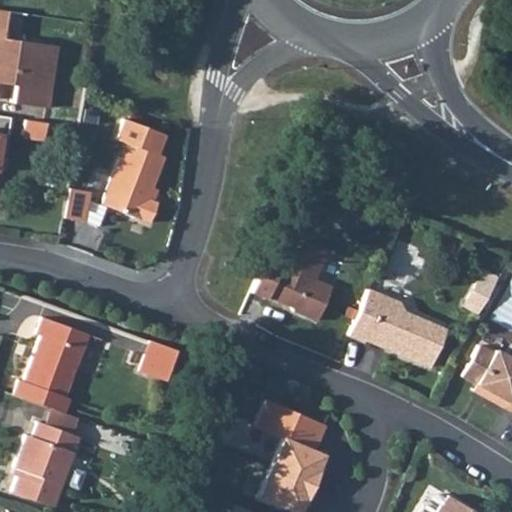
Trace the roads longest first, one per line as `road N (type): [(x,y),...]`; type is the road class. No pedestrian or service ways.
road 1 (residential): [(224,88),(177,305)]
road 2 (secondary): [(341,39),(402,97),(511,167)]
road 3 (residential): [(177,305),(367,398)]
road 4 (residential): [(177,305),(0,253)]
road 5 (secondary): [(511,146),(462,113),(444,84),(432,39),(436,11)]
road 6 (residential): [(367,398),(511,477)]
road 7 (residential): [(375,511),(390,476),(367,398)]
